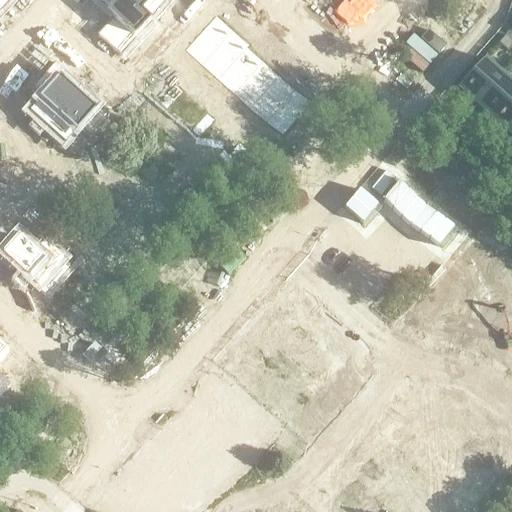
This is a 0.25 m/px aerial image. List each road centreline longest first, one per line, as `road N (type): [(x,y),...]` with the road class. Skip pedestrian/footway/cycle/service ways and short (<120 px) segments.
road 1 (tertiary): [(285,253),(511,0)]
road 2 (tertiary): [(124,429),(285,253)]
road 3 (residential): [(230,511),(292,484),(397,361)]
road 4 (residential): [(124,429),(0,308)]
road 5 (residential): [(285,253),(397,361)]
road 6 (residential): [(0,224),(50,167),(0,122)]
road 7 (residential): [(397,361),(464,365),(511,404)]
